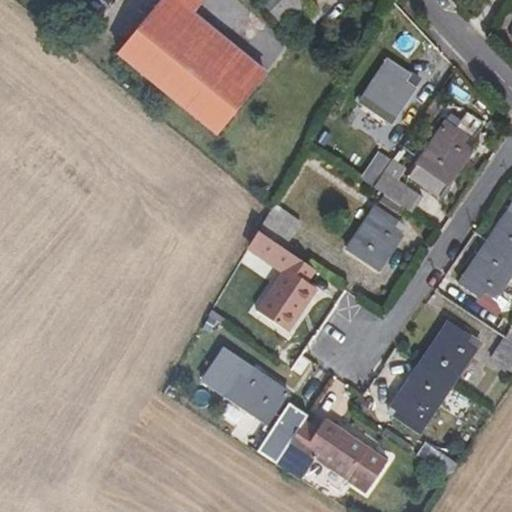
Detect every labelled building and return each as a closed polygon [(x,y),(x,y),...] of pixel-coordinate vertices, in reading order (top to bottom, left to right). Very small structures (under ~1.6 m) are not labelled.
[(261,74),(190,13),(200,0),(160,0),(115,56),(212,134),(261,74)] [(261,0),(277,21),(306,0),(261,0)] [(392,123),(416,87),(405,80),(409,73),(389,59),(361,102),(392,123)] [(451,185),(475,149),(464,142),(468,136),(448,123),(420,164),(451,185)] [(411,190),(386,174),(393,162),(380,154),(363,180),(401,206),(411,190)] [(494,295),(511,267),(511,199),(459,280),(480,294),(483,288),(494,295)] [(370,283),(402,236),(392,229),(396,223),(374,209),(339,262),(370,283)] [(266,217),(250,244),(274,260),(291,234),(266,217)] [(286,327),(310,292),(299,285),(304,277),(311,266),(291,254),(256,308),(286,327)] [(315,284),(304,277),(299,285),(310,292),(315,284)] [(426,417),(474,346),(464,339),(467,333),(447,320),(391,402),(411,416),(415,410),(426,417)] [(511,357),(511,322),(496,347),(511,357)] [(265,425),(286,393),(250,369),(244,379),(238,375),(224,397),(243,409),(265,425)] [(384,375),(371,398),(386,407),(399,383),(384,375)] [(323,432),(329,421),(322,416),(314,427),(323,432)] [(364,489),(384,457),(329,421),(323,432),(314,427),(302,419),(290,437),(278,430),(262,455),(288,472),(293,462),(336,488),(344,476),(364,489)] [(457,461),(431,444),(423,457),(448,474),(457,461)]
